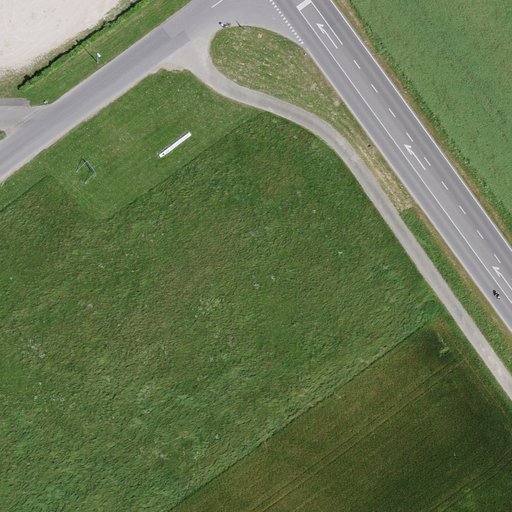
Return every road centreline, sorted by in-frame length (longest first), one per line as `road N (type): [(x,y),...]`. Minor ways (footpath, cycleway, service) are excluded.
road 1 (track): [(172,35),(215,79),(297,115),(343,150),(511,386)]
road 2 (secondary): [(511,291),(300,0)]
road 3 (unclassified): [(217,0),(44,126)]
